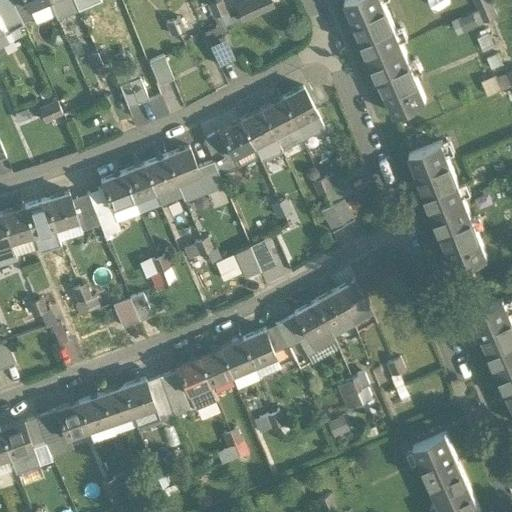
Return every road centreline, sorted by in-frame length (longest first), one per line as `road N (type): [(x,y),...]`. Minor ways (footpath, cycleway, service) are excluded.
road 1 (residential): [(402,228),(254,305),(0,403)]
road 2 (residential): [(0,188),(163,131),(332,42)]
road 3 (residential): [(511,499),(402,228)]
road 4 (residential): [(402,228),(332,42)]
